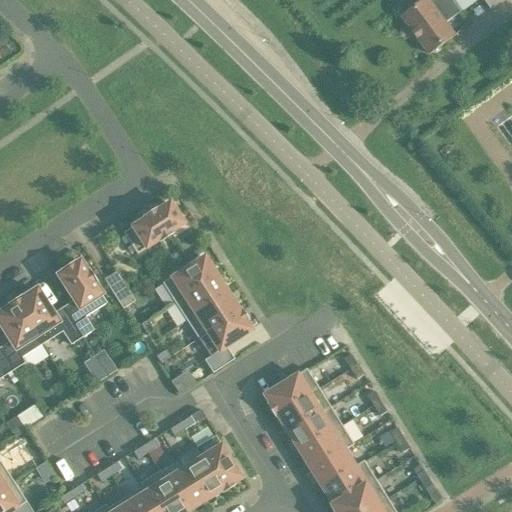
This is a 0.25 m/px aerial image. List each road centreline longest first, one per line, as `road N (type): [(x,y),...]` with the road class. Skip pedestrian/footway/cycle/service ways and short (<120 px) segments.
road 1 (unclassified): [(125,0),(305,173),(511,394)]
road 2 (secondary): [(511,332),(186,0)]
road 3 (residential): [(0,264),(126,178),(126,156),(57,57)]
road 4 (residential): [(65,450),(146,400),(182,404),(213,388)]
road 5 (residential): [(327,316),(213,388)]
road 6 (residential): [(213,388),(282,500)]
